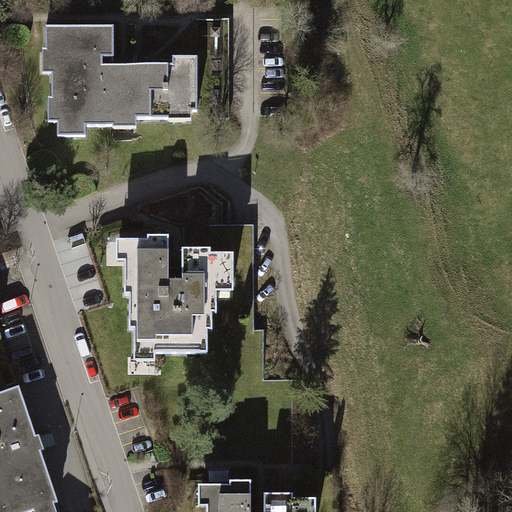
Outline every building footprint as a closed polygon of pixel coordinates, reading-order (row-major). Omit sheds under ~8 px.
[(203,56),(203,105),(231,106),(231,19),(198,18),(197,56),(203,56)] [(200,119),(200,64),(171,64),(171,72),(103,72),(103,63),(115,63),(115,34),(49,34),(49,60),(47,60),(47,81),(53,81),(53,108),(49,108),(49,131),(58,131),(58,142),(87,142),(87,136),(140,136),(140,129),(192,129),(192,119),(200,119)] [(234,295),(235,260),(213,260),(213,254),(179,254),(179,281),(170,281),(171,242),(143,242),(143,245),(122,245),(121,272),(126,272),(126,304),(131,304),(131,338),(142,338),(141,367),(153,367),(153,357),(206,357),(206,335),(210,335),(210,315),(214,315),(214,295),(234,295)] [(60,505),(23,389),(0,396),(0,511),(34,511),(35,511),(55,511),(54,507),(60,505)] [(316,511),(317,504),(296,504),(296,497),(262,497),(261,511),(254,511),(255,486),(219,486),(219,490),(202,490),(201,511),(316,511)]
